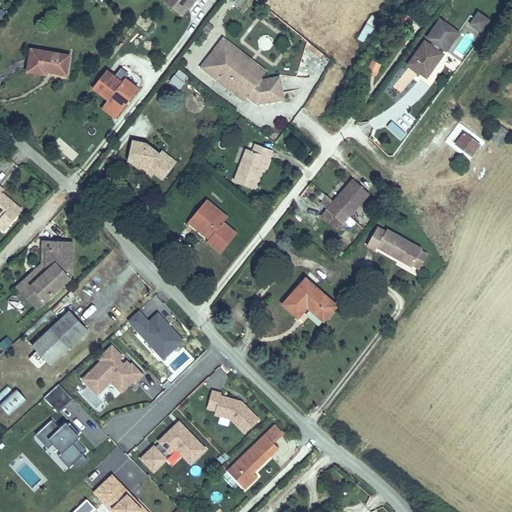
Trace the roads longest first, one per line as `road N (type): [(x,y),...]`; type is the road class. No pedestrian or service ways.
road 1 (residential): [(225,345),(0,127)]
road 2 (unknown): [(332,143),(436,0)]
road 3 (residential): [(319,438),(225,345)]
road 4 (residential): [(130,428),(225,345)]
